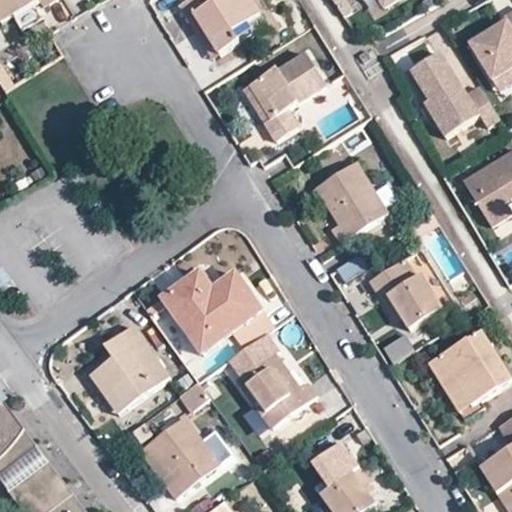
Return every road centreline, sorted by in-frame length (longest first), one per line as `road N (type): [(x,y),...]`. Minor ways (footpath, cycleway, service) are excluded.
road 1 (residential): [(239,191),(441,511)]
road 2 (residential): [(15,357),(239,191)]
road 3 (residential): [(103,38),(147,62),(180,99),(239,191)]
road 4 (residential): [(128,511),(15,357)]
